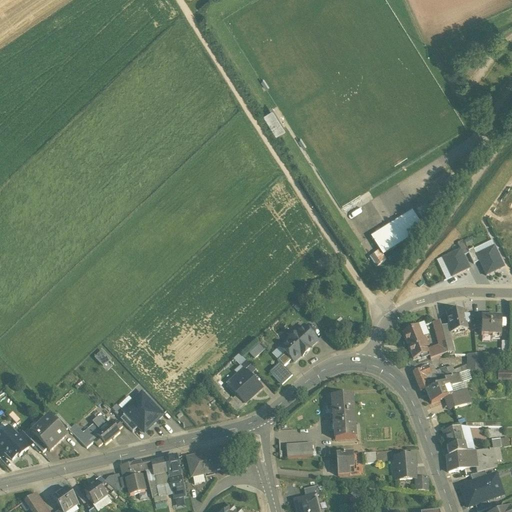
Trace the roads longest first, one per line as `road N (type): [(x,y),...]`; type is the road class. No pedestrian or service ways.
road 1 (track): [(377,305),(178,0)]
road 2 (secondary): [(257,421),(0,485)]
road 3 (unclassified): [(511,293),(451,291),(407,305),(389,319),(370,364)]
road 4 (secondary): [(451,511),(403,384),(370,364)]
road 5 (secondary): [(370,364),(319,375),(257,421)]
